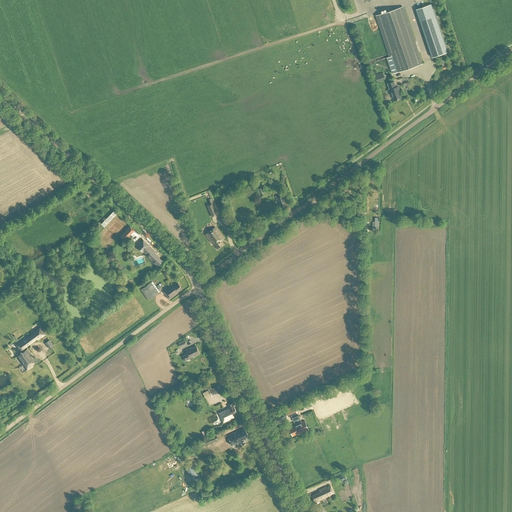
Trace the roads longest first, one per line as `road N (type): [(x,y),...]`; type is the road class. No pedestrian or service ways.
road 1 (unclassified): [(196,287),(492,63)]
road 2 (unclassified): [(196,287),(173,253),(0,90)]
road 3 (unclassified): [(300,511),(196,287)]
road 4 (track): [(62,387),(196,287)]
